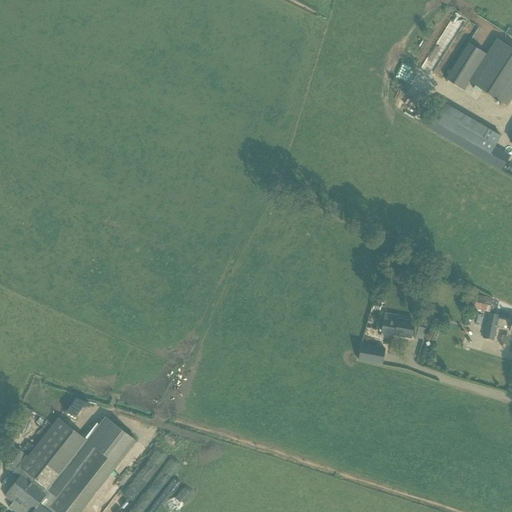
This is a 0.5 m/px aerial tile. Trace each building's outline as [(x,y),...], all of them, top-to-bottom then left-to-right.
[(473,21),(463,14),(444,39),(454,47),(473,21)] [(511,97),(511,48),(495,38),(486,53),(469,81),(507,105),(511,97)] [(469,81),(486,53),(468,42),(446,78),(464,89),(469,81)] [(416,83),(420,73),(406,68),(402,78),(416,83)] [(482,90),(475,85),(473,89),(480,93),(482,90)] [(479,157),(502,170),(510,155),(495,147),(501,135),(442,101),(431,120),(426,128),(479,158),(479,157)] [(472,307),(489,311),(492,297),(475,293),(472,307)] [(489,313),(486,327),(483,337),(493,339),(495,329),(496,326),(502,327),(502,325),(511,327),(510,331),(511,331),(511,318),(504,317),(489,313)] [(382,332),(401,335),(411,337),(414,322),(404,320),(398,319),(397,321),(384,319),(382,332)] [(358,360),(382,364),(384,353),(385,348),(361,343),(358,360)] [(79,511),(117,464),(135,440),(105,417),(87,440),(58,417),(27,456),(20,450),(6,470),(18,478),(11,487),(5,495),(4,496),(12,502),(8,507),(14,511),(79,511)] [(194,444),(193,455),(207,456),(207,444),(194,444)] [(172,472),(184,477),(190,462),(178,458),(172,472)]
